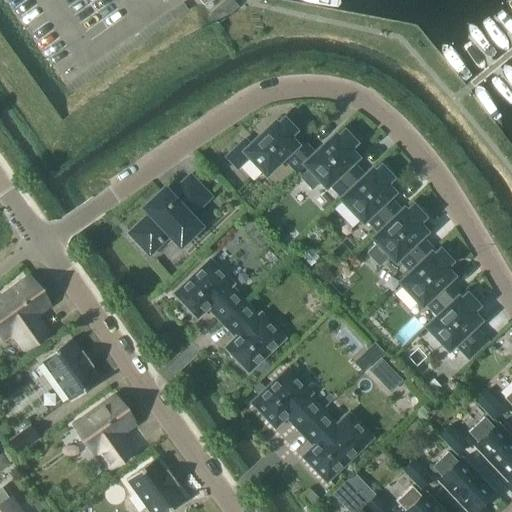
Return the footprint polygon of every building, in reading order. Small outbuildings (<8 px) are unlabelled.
[(224,0),(210,13),(218,23),(237,6),(231,0),(224,0)] [(297,173),(305,165),(304,165),(314,155),(314,154),(299,139),(294,144),(288,137),(294,131),(283,119),(277,125),(274,122),(250,145),(244,140),(226,157),(237,169),(249,157),(265,175),(283,158),(297,173)] [(329,184),(342,198),(361,181),(360,180),(353,172),(357,168),(351,163),(356,158),(348,149),(355,143),(343,132),(337,138),(334,135),(314,154),(314,155),(304,165),(305,165),(309,170),(301,178),(312,190),(320,182),(326,187),(329,184)] [(366,219),(378,233),(379,233),(397,216),(397,215),(389,207),(393,203),(388,198),(393,193),(385,184),(391,178),(380,167),(374,173),(371,170),(360,180),(361,181),(342,198),(340,199),(362,222),(366,219)] [(151,215),(131,233),(149,253),(160,242),(161,243),(163,241),(162,240),(169,234),(180,245),(183,242),(183,243),(197,229),(199,226),(189,215),(208,196),(189,177),(174,192),(176,194),(172,198),(164,190),(161,192),(147,205),(147,206),(144,208),(151,215)] [(398,259),(411,272),(411,273),(430,255),(429,255),(422,247),(426,243),(420,237),(426,232),(417,224),(424,218),(413,206),(406,212),(403,209),(397,215),(397,216),(379,233),(378,233),(372,238),(377,243),(367,253),(368,253),(367,253),(379,266),(380,266),(390,257),(395,262),(398,259)] [(425,303),(438,316),(438,317),(457,300),(456,299),(448,291),(453,287),(447,282),(452,277),(444,268),(451,262),(440,250),(433,256),(430,253),(429,255),(430,255),(411,273),(411,272),(400,283),(422,306),(425,303)] [(212,311),(222,322),(244,302),(229,286),(232,284),(209,260),(174,294),(197,318),(211,304),(215,308),(212,311)] [(0,299),(0,336),(1,339),(12,331),(25,349),(47,334),(37,320),(36,321),(33,316),(49,305),(30,278),(0,299)] [(438,317),(438,316),(426,327),(449,350),(455,344),(469,359),(487,341),(473,327),(479,321),(471,312),(477,306),(466,295),(460,301),(457,298),(456,299),(457,300),(438,317)] [(244,302),(222,322),(233,333),(235,330),(240,334),(226,348),(248,371),(283,338),(261,314),(258,317),(244,302)] [(41,361),(71,402),(100,381),(91,367),(93,366),(82,351),(80,353),(71,339),(41,361)] [(366,347),(366,354),(371,358),(379,351),(371,343),(366,347)] [(382,358),(370,370),(378,379),(391,367),(382,358)] [(265,361),(256,369),(262,375),(271,367),(265,361)] [(291,420),(301,430),(322,410),(308,395),(310,392),(287,369),(253,403),(276,426),(289,413),(293,417),(291,420)] [(433,380),(427,386),(435,394),(441,388),(433,380)] [(257,381),(250,388),(255,393),(262,386),(257,381)] [(475,401),(493,420),(503,410),(486,391),(475,401)] [(330,393),(319,404),(324,408),(334,398),(330,393)] [(74,426),(93,453),(97,450),(110,469),(132,453),(122,439),(121,440),(118,436),(134,424),(115,397),(74,426)] [(322,410),(301,430),(312,441),(315,438),(319,442),(305,456),(328,479),(372,436),(349,413),(337,424),(322,410)] [(484,417),(468,432),(478,443),(475,445),(487,457),(507,478),(511,473),(511,441),(496,425),(494,427),(484,417)] [(439,436),(457,454),(467,444),(449,426),(439,436)] [(9,442),(17,454),(39,438),(30,427),(9,442)] [(448,452),(432,467),(442,477),(439,480),(451,492),(469,511),(471,511),(479,505),(492,493),(460,459),(457,462),(448,452)] [(0,454),(0,471),(10,465),(3,453),(0,454)] [(126,480),(148,511),(168,511),(186,500),(176,486),(178,485),(167,470),(165,472),(156,458),(126,480)] [(403,470),(420,489),(431,479),(413,460),(403,470)] [(354,474),(345,483),(354,493),(366,505),(376,496),(354,474)] [(344,482),(333,492),(344,503),(354,493),(345,483),(344,482)] [(411,486),(396,501),(406,511),(405,511),(441,511),(424,494),(421,496),(411,486)] [(313,490),(305,498),(313,506),(322,499),(313,490)] [(376,496),(366,505),(372,511),(392,511),(376,495),(376,496)] [(0,511),(19,511),(10,498),(0,505),(0,511)]
